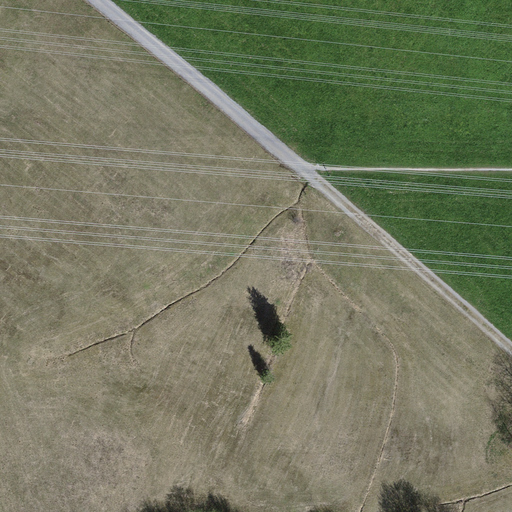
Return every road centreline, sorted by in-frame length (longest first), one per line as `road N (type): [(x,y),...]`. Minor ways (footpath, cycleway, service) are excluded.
road 1 (track): [(511,346),(310,163)]
road 2 (track): [(310,163),(102,0)]
